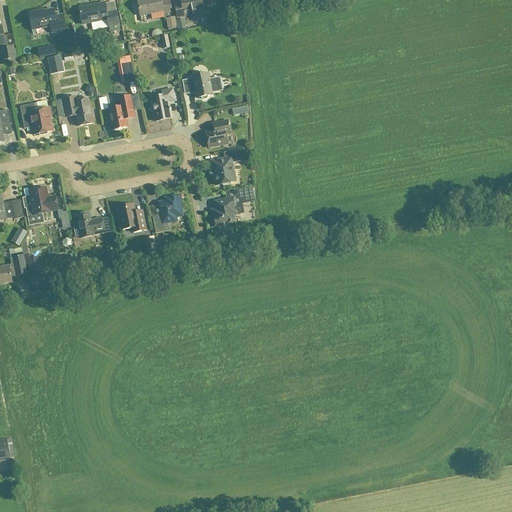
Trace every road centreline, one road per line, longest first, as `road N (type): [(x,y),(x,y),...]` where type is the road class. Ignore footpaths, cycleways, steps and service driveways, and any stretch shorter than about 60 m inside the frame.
road 1 (track): [(0,304),(511,203)]
road 2 (residential): [(72,164),(86,193),(178,177),(190,164),(184,145),(174,142),(81,159)]
